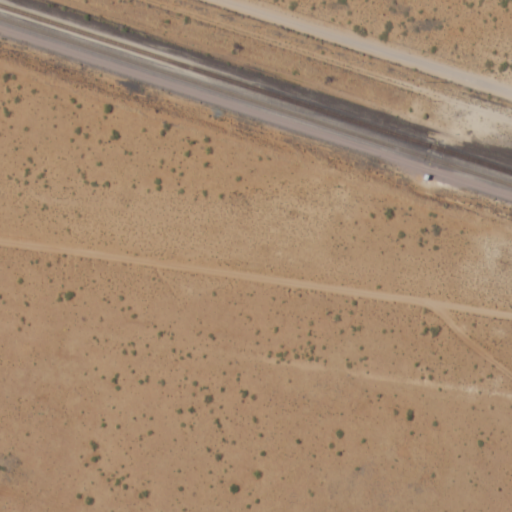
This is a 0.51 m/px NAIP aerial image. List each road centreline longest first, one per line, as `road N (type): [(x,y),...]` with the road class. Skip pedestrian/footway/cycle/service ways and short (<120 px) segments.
road 1 (residential): [(511,286),(0,125)]
road 2 (track): [(0,268),(511,359)]
road 3 (track): [(511,117),(154,0)]
road 4 (residential): [(511,90),(234,0)]
